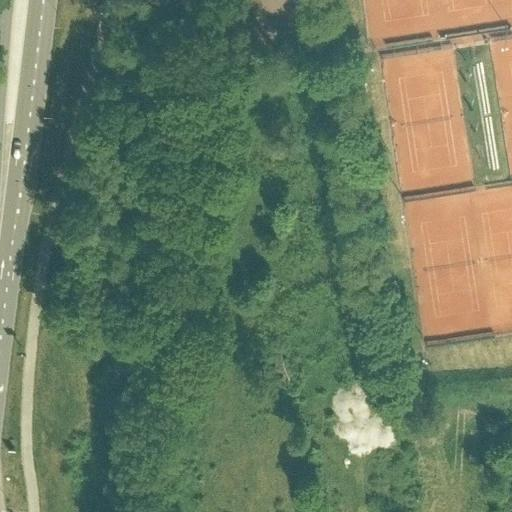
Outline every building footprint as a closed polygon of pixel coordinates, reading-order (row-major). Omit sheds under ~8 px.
[(312,36),(297,38),(298,50),(314,48),(312,36)] [(281,158),(281,183),(300,183),(300,170),(291,170),(291,158),(281,158)] [(401,241),(511,236),(511,186),(508,176),(509,204),(498,181),(491,182),(478,187),(458,188),(458,203),(438,212),(421,213),(421,225),(409,225),(408,218),(399,197),(401,241)] [(306,231),(305,209),(295,210),(295,231),(306,231)] [(289,266),(289,245),(271,245),(270,265),(289,266)] [(267,310),(281,311),(282,287),(267,287),(267,310)] [(484,372),(444,375),(446,398),(486,396),(484,372)] [(245,407),(255,429),(281,417),(271,395),(245,407)] [(368,416),(387,416),(387,402),(368,402),(368,416)] [(304,409),(305,430),(330,429),(328,408),(304,409)] [(429,441),(428,420),(408,421),(409,442),(429,441)] [(469,457),(491,458),(492,431),(470,430),(469,457)] [(292,439),(263,441),(265,464),(293,462),(292,439)] [(396,459),(394,443),(376,444),(377,461),(396,459)] [(511,471),(503,472),(503,491),(511,490),(511,471)]
